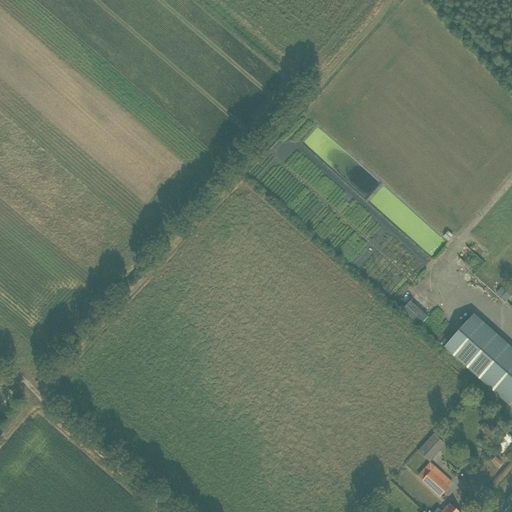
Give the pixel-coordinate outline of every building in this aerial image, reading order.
[(478,257),(484,251),(473,241),(467,247),(478,257)] [(420,327),(430,316),(412,300),(402,310),(420,327)] [(444,348),(509,406),(511,402),(511,349),(473,315),(444,348)] [(484,422),(479,428),(486,434),(490,428),(484,422)] [(433,434),(418,451),(430,462),(449,442),(437,430),(433,434)] [(496,457),(491,463),(498,469),(503,464),(496,457)] [(452,484),(434,468),(422,481),(440,497),(452,484)]
